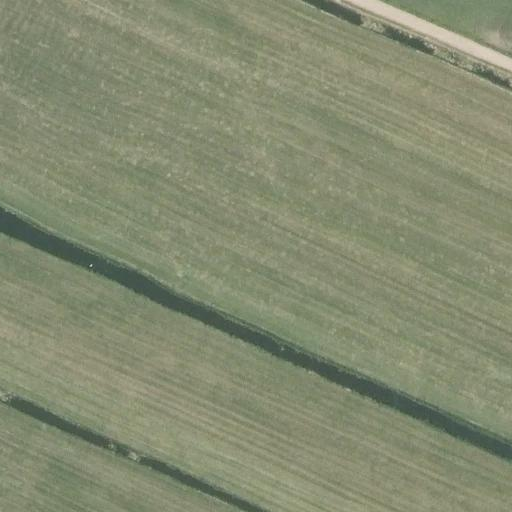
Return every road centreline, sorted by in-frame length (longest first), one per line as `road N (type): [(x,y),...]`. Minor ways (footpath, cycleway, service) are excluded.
road 1 (track): [(0,179),(511,422)]
road 2 (track): [(361,0),(511,64)]
